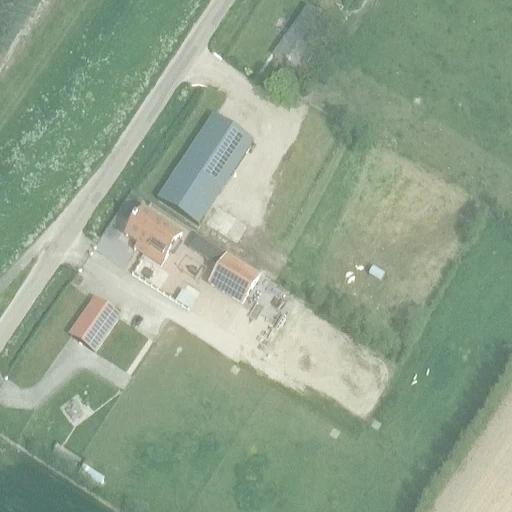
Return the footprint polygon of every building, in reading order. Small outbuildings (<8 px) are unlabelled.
[(301,77),(335,29),(309,11),(276,60),(301,77)] [(287,148),(303,157),(288,185),(307,195),(346,124),(311,105),(287,148)] [(213,117),(158,201),(198,228),(254,144),(213,117)] [(286,189),(272,211),(288,222),(302,199),(286,189)] [(132,227),(126,237),(139,246),(141,244),(148,249),(142,257),(160,269),(182,236),(143,211),(139,217),(136,216),(130,225),(132,227)] [(211,289),(243,309),(260,282),(228,263),(211,289)] [(185,294),(198,302),(209,283),(196,275),(185,294)] [(120,321),(95,304),(70,340),(95,357),(120,321)] [(166,336),(180,316),(165,306),(151,326),(166,336)]
